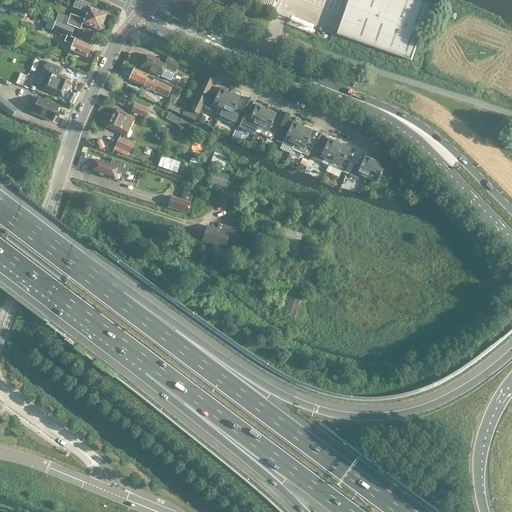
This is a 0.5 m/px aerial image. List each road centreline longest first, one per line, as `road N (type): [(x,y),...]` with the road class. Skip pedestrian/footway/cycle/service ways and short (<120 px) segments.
road 1 (tertiary): [(145,9),(172,33),(369,110),(416,143),(511,237)]
road 2 (motorway): [(511,353),(420,410),(342,415),(262,386),(125,304)]
road 3 (tertiary): [(511,211),(418,123),(194,27)]
road 4 (motorway): [(406,511),(125,304)]
road 5 (residential): [(388,154),(125,31)]
road 6 (residential): [(21,283),(82,112),(125,31)]
road 7 (motorway): [(147,368),(340,511)]
road 8 (motorway): [(147,368),(304,511)]
road 9 (motorway): [(0,255),(147,368)]
road 10 (tertiary): [(157,511),(0,454)]
road 11 (motorway): [(125,304),(0,208)]
road 12 (motorway): [(483,511),(479,441),(511,377)]
road 13 (track): [(193,226),(198,252),(276,306)]
